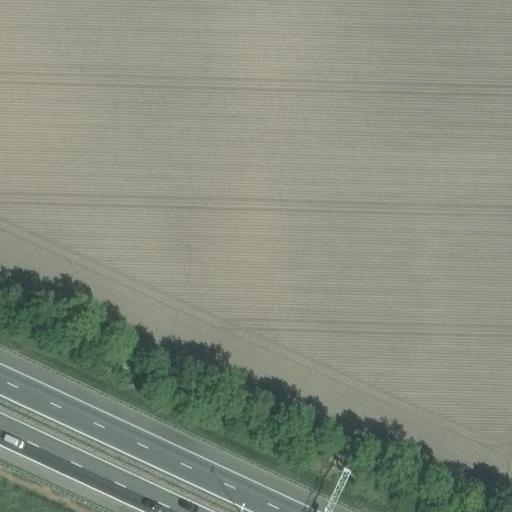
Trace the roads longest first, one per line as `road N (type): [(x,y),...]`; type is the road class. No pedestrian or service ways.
road 1 (track): [(0,305),(464,511)]
road 2 (motorway): [(316,511),(0,366)]
road 3 (motorway): [(0,436),(161,511)]
